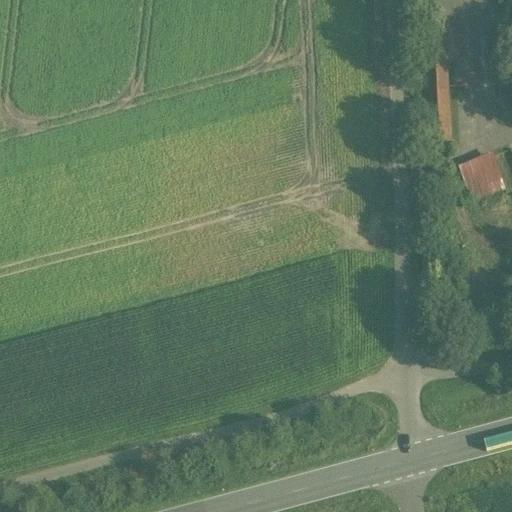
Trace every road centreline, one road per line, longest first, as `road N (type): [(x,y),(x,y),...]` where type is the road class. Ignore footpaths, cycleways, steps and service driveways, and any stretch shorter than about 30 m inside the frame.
road 1 (track): [(405,383),(0,492)]
road 2 (unclassified): [(392,0),(405,383)]
road 3 (primary): [(410,461),(220,511)]
